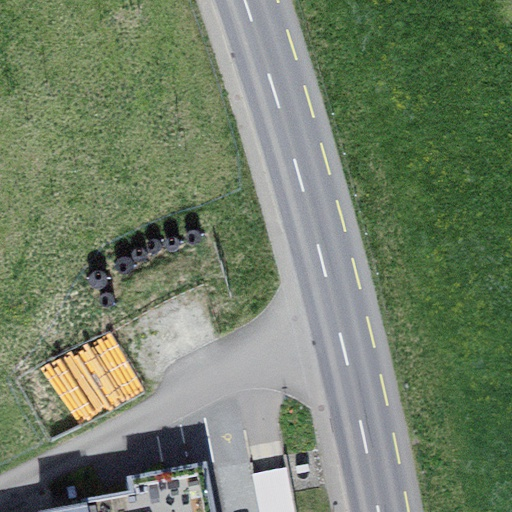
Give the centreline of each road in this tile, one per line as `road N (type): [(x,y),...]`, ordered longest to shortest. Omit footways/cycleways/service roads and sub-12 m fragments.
road 1 (residential): [(333,307),(0,486)]
road 2 (primary): [(243,0),(333,307)]
road 3 (primary): [(333,307),(378,511)]
